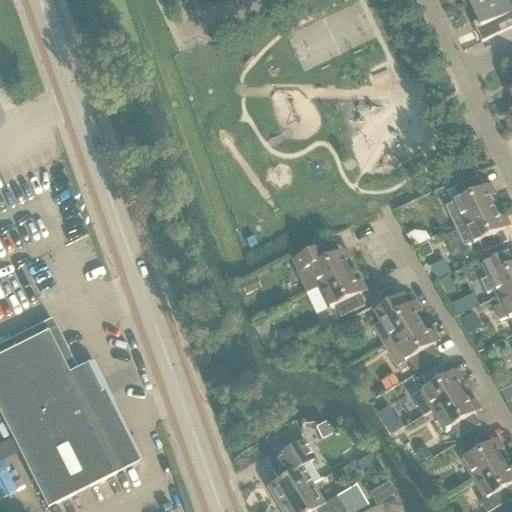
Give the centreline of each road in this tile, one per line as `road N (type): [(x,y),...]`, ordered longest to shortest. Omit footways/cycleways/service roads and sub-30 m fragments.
road 1 (tertiary): [(221,511),(39,0)]
road 2 (residential): [(390,221),(511,426)]
